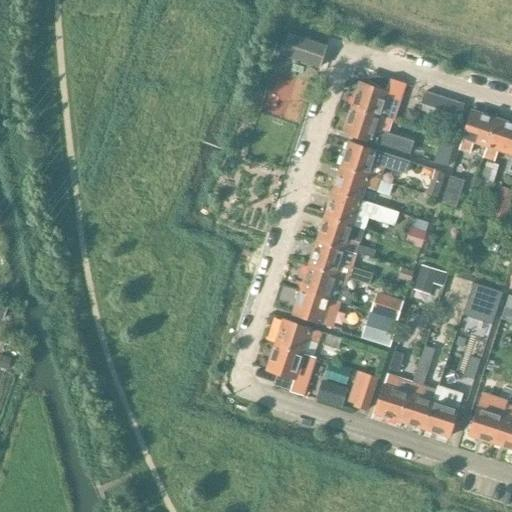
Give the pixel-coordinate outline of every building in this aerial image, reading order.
[(318,68),(325,47),(289,35),(282,56),(318,68)] [(391,121),(403,85),(389,80),(386,91),(359,83),(351,108),(379,117),(390,120),(391,121)] [(459,103),(421,90),(417,102),(455,115),(459,103)] [(351,108),(342,133),(370,142),(408,154),(412,141),(386,133),(390,120),(379,117),(351,108)] [(486,147),(495,119),(471,111),(461,139),(462,139),(459,149),(469,153),(472,142),(486,147)] [(510,155),(511,149),(511,124),(495,119),(486,147),(483,157),(493,160),(496,150),(510,155)] [(440,142),(434,162),(446,166),(453,146),(440,142)] [(348,143),(340,168),(368,177),(367,177),(378,181),(382,168),(404,175),(408,163),(386,156),(375,152),(348,143)] [(486,163),(481,181),(492,185),(498,167),(486,163)] [(375,191),(378,181),(367,177),(368,177),(340,168),(332,193),(360,202),(364,188),(375,191)] [(438,199),(445,176),(433,172),(426,195),(438,199)] [(455,207),(464,179),(450,175),(441,202),(455,207)] [(504,220),(511,194),(511,192),(500,188),(492,216),(504,220)] [(397,214),(360,202),(332,193),(324,217),(352,225),(362,229),(366,218),(393,227),(397,214)] [(324,217),(316,241),(344,250),(344,251),(344,250),(354,253),(371,258),(375,259),(378,250),(358,244),(362,229),(352,225),(324,217)] [(414,229),(409,244),(420,247),(425,233),(414,229)] [(316,241),(308,265),(346,278),(368,285),(372,274),(350,267),(354,253),(344,250),(344,251),(344,250),(316,241)] [(308,265),(300,290),(338,303),(348,306),(352,295),(346,294),(348,289),(343,288),(346,278),(308,265)] [(422,267),(418,281),(441,288),(445,275),(422,267)] [(501,291),(472,282),(463,315),(491,324),(501,291)] [(464,303),(469,288),(457,284),(452,299),(464,303)] [(331,327),(338,303),(300,290),(292,315),(320,324),(320,323),(331,327)] [(402,303),(378,295),(373,314),(396,321),(402,303)] [(387,347),(396,321),(373,314),(369,312),(361,338),(387,347)] [(317,344),(321,333),(310,329),(282,320),(274,345),(302,354),(307,340),(317,344)] [(340,339),(325,334),(322,345),(337,350),(340,339)] [(410,384),(398,422),(422,429),(431,401),(435,391),(421,387),(432,350),(435,344),(424,341),(422,347),(410,384)] [(314,358),(302,354),(274,345),(266,371),(277,374),(273,385),(290,391),(290,392),(302,396),(314,358)] [(394,355),(388,372),(397,375),(403,358),(394,355)] [(470,356),(464,376),(473,379),(479,359),(470,356)] [(353,387),(348,401),(355,403),(354,406),(366,410),(377,377),(370,375),(358,371),(353,387)] [(398,422),(410,384),(397,379),(386,375),(383,385),(373,414),(398,422)] [(322,382),(316,400),(340,408),(346,390),(322,382)] [(492,444),(505,405),(510,390),(501,387),(496,402),(481,397),(477,408),(468,436),(492,444)] [(447,438),(456,409),(442,405),(445,395),(435,391),(431,401),(422,429),(447,438)] [(511,449),(511,407),(505,405),(492,444),(511,449)]
